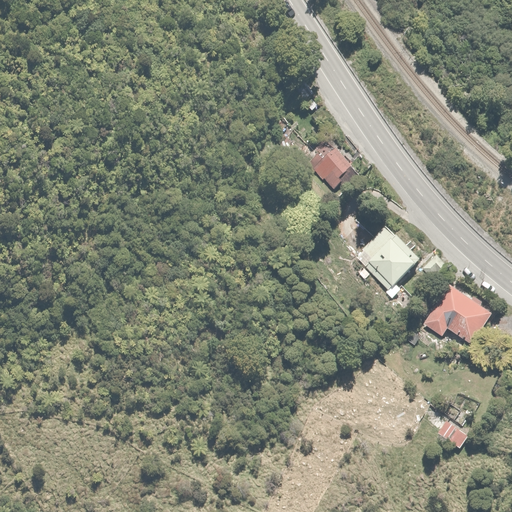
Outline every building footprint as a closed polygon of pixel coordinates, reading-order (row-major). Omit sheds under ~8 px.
[(314,92),(306,81),(290,93),(298,104),(314,92)] [(321,108),(307,118),(312,124),(325,114),(321,108)] [(274,133),(279,139),(277,140),(292,157),(301,149),(286,132),(283,135),(279,129),(274,133)] [(319,166),(333,185),(356,169),(341,147),(326,157),(323,153),(306,164),(311,171),(319,166)] [(393,225),(357,257),(394,299),(407,288),(402,283),(435,255),(418,236),(410,244),(393,225)] [(438,254),(423,267),(433,278),(448,265),(438,254)] [(454,284),(425,322),(444,336),(451,328),(473,345),(496,315),(454,284)] [(470,436),(449,420),(441,432),(461,448),(470,436)]
